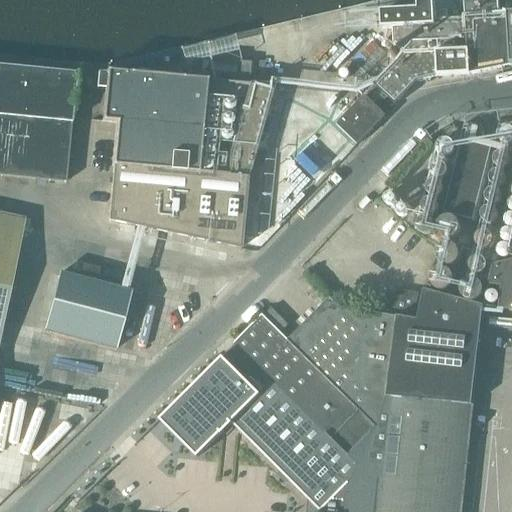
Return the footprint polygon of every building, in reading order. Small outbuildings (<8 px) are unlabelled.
[(511,16),(507,17),(500,17),(499,4),(478,5),(480,18),(456,19),(435,21),(436,26),(394,28),(394,45),(405,55),(376,86),(396,106),(418,83),(438,77),(471,75),(509,67),(511,65),(511,16)] [(396,50),(393,47),(386,54),(393,60),(399,54),(397,51),(396,50)] [(360,83),(385,55),(378,49),(372,55),(353,76),(359,82),(360,83)] [(113,168),(108,222),(139,228),(146,230),(240,249),(246,179),(247,179),(274,87),(249,85),(251,63),(208,59),(206,81),(168,78),(107,72),(102,123),(115,124),(112,168),(113,168)] [(0,68),(0,177),(63,185),(75,77),(0,68)] [(337,125),(358,145),(386,116),(365,96),(337,125)] [(481,144),(485,131),(484,125),(480,120),(474,119),(469,121),(465,126),(443,214),(473,221),(492,147),(481,144)] [(511,127),(508,127),(505,128),(502,131),(501,134),(500,138),(502,141),(504,143),(507,145),(511,145),(511,144),(511,127)] [(451,140),(447,138),(443,138),(440,139),(437,142),(435,145),(435,149),(436,153),(439,156),(443,157),(447,157),(450,156),(453,153),(455,150),(455,146),(453,142),(451,140)] [(498,168),(502,169),(505,169),(508,168),(511,166),(511,163),(511,158),(511,156),(509,153),(505,152),(502,152),(499,153),(496,155),(495,159),(495,162),(496,165),(498,168)] [(432,165),(431,168),(431,172),(432,175),(434,178),(438,179),(441,179),(444,178),(447,176),(448,172),(448,169),(447,166),(445,163),(442,162),(438,162),(435,163),(432,165)] [(494,186),(497,188),(501,188),(504,187),(507,184),(508,181),(508,177),(507,174),(504,172),(501,170),(498,170),(494,171),(492,174),(490,177),(490,181),(492,184),(494,186)] [(430,196),(433,198),(437,198),(440,197),(443,194),(444,191),(444,187),(443,184),(440,182),(437,180),(434,180),(431,181),(428,184),(427,187),(426,190),(428,194),(430,196)] [(490,205),(493,206),(496,206),(500,205),(502,203),(504,199),(504,196),(502,193),(500,190),(497,189),(493,189),(490,190),(488,192),(486,195),(486,199),(487,202),(490,205)] [(391,194),(386,196),(385,200),(387,204),(391,206),(395,204),(397,200),(395,196),(391,194)] [(426,215),(429,216),(432,216),(436,215),(438,213),(440,209),(440,206),(439,203),(436,200),(433,199),(429,199),(426,200),(424,202),(422,205),(422,209),(423,212),(426,215)] [(402,205),(398,207),(396,211),(398,215),(402,217),(407,215),(408,211),(406,206),(402,205)] [(488,224),(489,225),(493,225),(496,223),(498,221),(499,218),(499,214),(498,211),(496,209),(493,207),(489,207),(486,208),(483,211),(482,214),(482,217),(483,220),(485,223),(488,224)] [(0,334),(24,220),(0,214),(0,334)] [(432,219),(429,217),(425,217),(422,218),(419,221),(418,224),(418,226),(418,228),(418,229),(419,231),(421,233),(422,234),(425,235),(426,235),(428,235),(430,234),(432,233),(433,232),(435,230),(435,228),(435,224),(434,221),(432,219)] [(506,229),(504,230),(503,231),(502,232),(501,234),(501,236),(501,237),(502,239),(503,241),(505,242),(507,243),(509,243),(511,242),(511,241),(511,229),(510,229),(508,228),(506,229)] [(479,248),(483,249),(486,249),(490,248),(492,246),(494,242),(494,239),(493,235),(490,233),(487,231),(483,231),(480,232),(477,235),(476,238),(476,242),(477,245),(479,248)] [(446,246),(441,248),(437,252),(437,258),(440,263),(445,265),(451,263),(454,259),(455,253),(451,248),(446,246)] [(473,273),(477,275),(480,275),(484,274),(486,271),(488,268),(488,265),(487,261),(484,259),(481,257),(477,257),(474,258),(471,261),(470,264),(470,267),(471,271),(473,273)] [(489,285),(501,286),(499,310),(511,310),(511,260),(493,266),(489,285)] [(437,274),(433,278),(432,284),(435,289),(440,291),(446,290),(450,286),(450,280),(448,275),(442,273),(437,274)] [(44,331),(51,333),(51,335),(78,340),(115,350),(131,293),(123,291),(59,274),(44,331)] [(472,283),(466,285),(463,289),(463,295),(466,300),(471,301),(477,300),(480,295),(480,290),(477,285),(472,283)] [(418,321),(407,318),(338,306),(330,298),(288,341),(262,316),(234,344),(235,345),(223,358),(222,357),(216,363),(209,356),(193,372),(201,379),(195,385),(185,396),(177,389),(152,414),(186,447),(171,469),(187,473),(234,424),(319,509),(318,511),(460,511),(465,473),(472,405),(483,306),(425,290),(418,321)] [(392,315),(414,319),(419,294),(397,290),(392,315)] [(276,305),(267,312),(278,325),(287,318),(276,305)]
